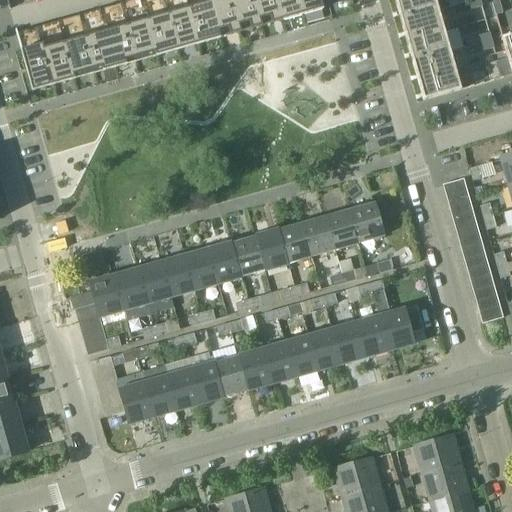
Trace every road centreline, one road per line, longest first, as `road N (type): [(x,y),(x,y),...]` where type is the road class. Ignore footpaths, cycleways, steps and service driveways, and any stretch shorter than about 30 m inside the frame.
road 1 (unclassified): [(97,486),(475,380)]
road 2 (residential): [(97,486),(32,253)]
road 3 (residential): [(475,380),(410,149)]
road 4 (residential): [(410,149),(368,0)]
road 5 (residential): [(511,510),(475,380)]
road 6 (residential): [(32,253),(0,134)]
